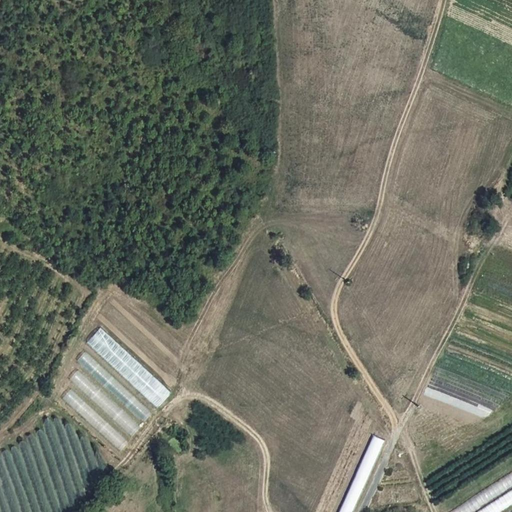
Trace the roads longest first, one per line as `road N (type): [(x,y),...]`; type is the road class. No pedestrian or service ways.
road 1 (track): [(398,427),(338,328),(333,303),(374,221),(444,0)]
road 2 (track): [(269,511),(261,443),(192,395),(153,421),(81,511)]
road 3 (track): [(511,212),(398,427)]
